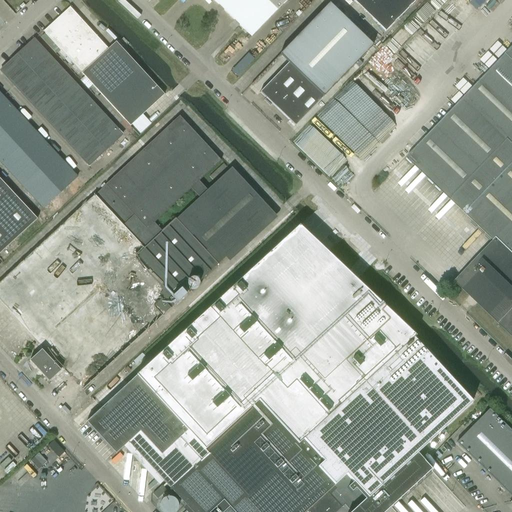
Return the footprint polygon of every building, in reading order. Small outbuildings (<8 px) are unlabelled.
[(213,0),(252,37),(287,0),(213,0)] [(352,0),(385,31),(416,0),(352,0)] [(289,63),(260,93),(266,99),(264,101),(270,106),(272,104),(295,127),(324,98),(356,65),(359,68),(363,64),(359,61),(373,47),(330,4),(280,55),(289,63)] [(70,7),(43,32),(130,127),(164,95),(116,42),(108,49),(70,7)] [(34,40),(0,71),(89,167),(123,135),(34,40)] [(511,48),(407,158),(494,241),(455,282),(511,336),(511,48)] [(0,93),(0,162),(43,209),(44,208),(51,215),(83,186),(76,178),(77,177),(0,93)] [(199,182),(221,161),(180,116),(105,185),(94,195),(0,282),(0,300),(45,350),(43,351),(42,350),(29,361),(49,382),(61,371),(60,370),(62,368),(83,390),(174,306),(168,299),(171,296),(177,302),(186,294),(187,295),(191,291),(192,292),(201,284),(199,282),(200,281),(273,213),(232,168),(207,191),(199,182)] [(0,253),(37,220),(0,179),(0,253)] [(298,227),(86,423),(116,455),(128,443),(192,511),(336,511),(340,509),(345,504),(351,511),(387,511),(432,471),(417,454),(472,403),(412,338),(413,334),(298,227)] [(511,431),(489,410),(456,443),(511,497),(511,500),(510,503),(511,502),(511,431)] [(34,458),(31,461),(39,470),(42,467),(34,458)]
